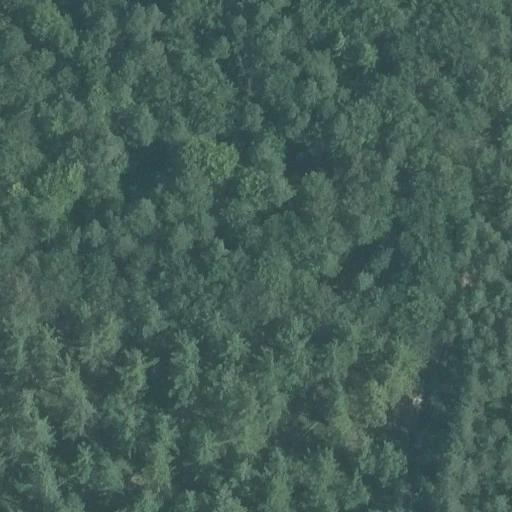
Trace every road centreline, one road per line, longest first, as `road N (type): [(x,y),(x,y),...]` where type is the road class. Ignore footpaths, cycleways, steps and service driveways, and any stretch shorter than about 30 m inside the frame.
road 1 (track): [(400,511),(494,0)]
road 2 (track): [(0,333),(430,348)]
